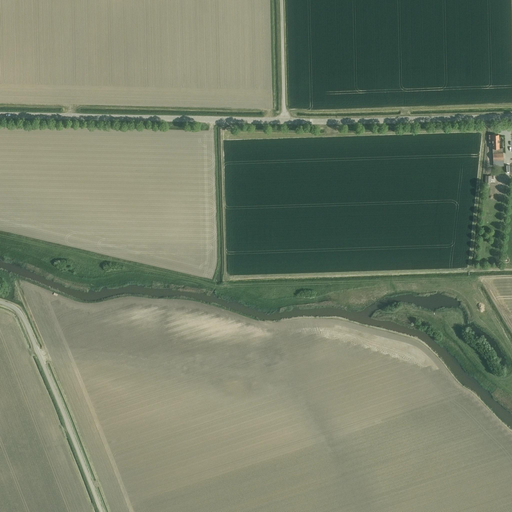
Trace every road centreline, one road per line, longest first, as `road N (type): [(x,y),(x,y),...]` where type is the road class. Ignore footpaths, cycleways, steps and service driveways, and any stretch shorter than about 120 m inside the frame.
road 1 (tertiary): [(0,114),(284,121)]
road 2 (unclassified): [(101,511),(22,316),(0,302)]
road 3 (tertiary): [(284,121),(511,116)]
road 4 (unclassified): [(284,121),(282,0)]
